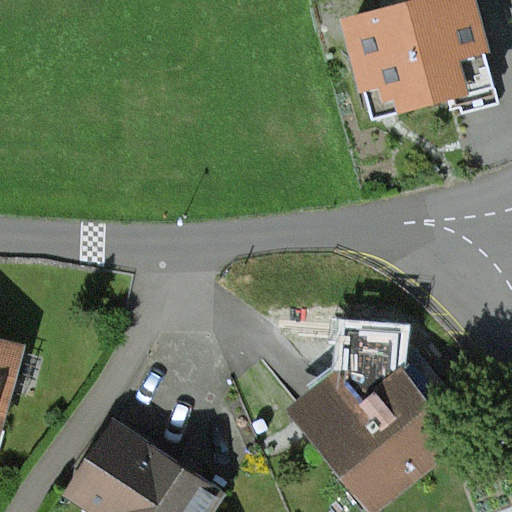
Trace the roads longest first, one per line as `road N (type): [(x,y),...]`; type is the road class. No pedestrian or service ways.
road 1 (residential): [(159,247),(504,212)]
road 2 (residential): [(32,511),(140,337),(159,247)]
road 3 (residential): [(0,242),(159,247)]
